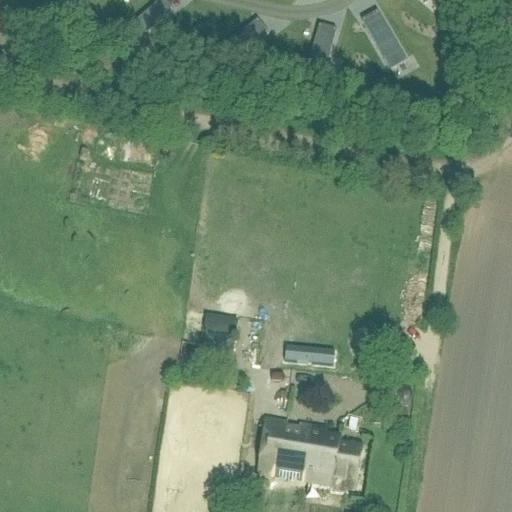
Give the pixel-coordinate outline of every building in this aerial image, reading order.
[(18,0),(18,1),(9,54),(54,65),(127,0),(18,0)] [(127,0),(54,65),(59,66),(141,85),(227,9),(186,0),(127,0)] [(352,6),(347,9),(360,62),(380,140),(446,156),(454,152),(454,150),(465,80),(420,27),(397,0),(360,0),(356,3),(352,6)] [(397,0),(420,27),(465,80),(478,0),(397,0)] [(227,9),(141,85),(145,86),(241,108),(283,60),(315,21),(310,22),(304,22),(298,23),(293,23),(287,22),(281,22),(276,20),(270,19),(237,12),(227,9)] [(283,60),(241,108),(243,109),(380,140),(360,62),(347,9),(342,12),(337,14),(331,17),(326,18),(321,20),(315,21),(283,60)] [(177,314),(176,323),(204,325),(204,316),(177,314)] [(237,326),(204,322),(202,337),(235,341),(237,326)] [(333,354),(285,349),(284,364),(331,368),(333,354)] [(351,494),(358,451),(337,448),(338,442),(325,440),(326,434),(264,424),(256,479),(351,494)]
